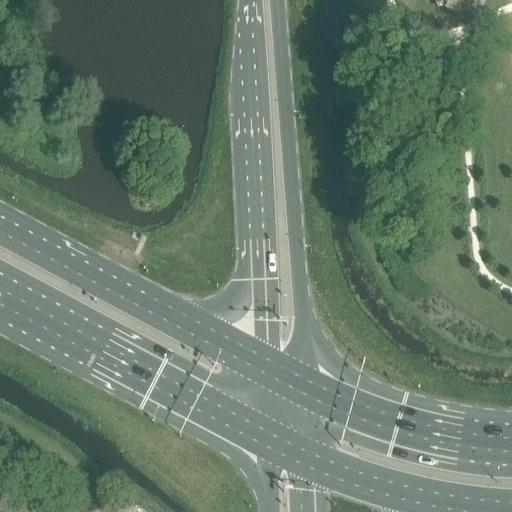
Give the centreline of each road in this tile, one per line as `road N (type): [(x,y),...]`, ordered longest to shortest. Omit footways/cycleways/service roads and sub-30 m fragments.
road 1 (tertiary): [(308,389),(279,0)]
road 2 (tertiary): [(252,0),(268,368)]
road 3 (secondary): [(0,297),(272,439)]
road 4 (secondary): [(268,368),(0,226)]
road 5 (secondary): [(511,443),(450,438),(308,389)]
